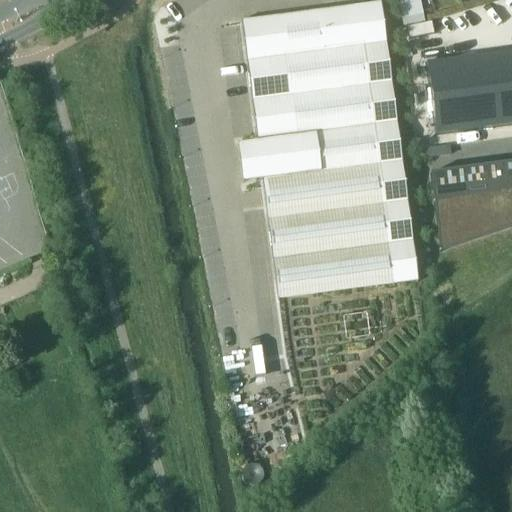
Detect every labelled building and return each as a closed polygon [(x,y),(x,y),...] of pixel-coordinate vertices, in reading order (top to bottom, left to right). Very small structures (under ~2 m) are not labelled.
[(418,0),(397,0),(401,25),(422,22),(418,0)] [(252,157),(253,168),(255,182),(262,181),(267,221),(272,262),(412,243),(381,3),(240,22),(251,102),(256,142),(250,143),(252,157)] [(431,23),(406,28),(409,39),(433,34),(431,23)] [(511,125),(511,51),(426,63),(435,136),(511,125)] [(511,214),(511,163),(430,174),(440,249),(508,226),(506,216),(511,214)]
